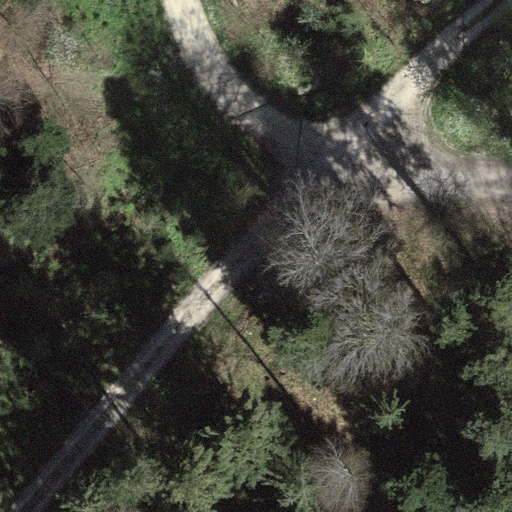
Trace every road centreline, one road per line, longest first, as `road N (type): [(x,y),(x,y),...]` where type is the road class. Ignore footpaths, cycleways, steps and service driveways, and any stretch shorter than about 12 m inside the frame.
road 1 (track): [(511,183),(373,135),(230,271),(25,511)]
road 2 (track): [(499,0),(472,19),(373,135),(292,134),(211,80),(181,0)]
